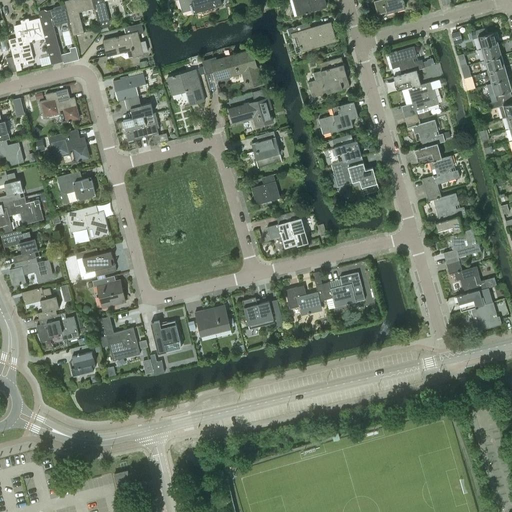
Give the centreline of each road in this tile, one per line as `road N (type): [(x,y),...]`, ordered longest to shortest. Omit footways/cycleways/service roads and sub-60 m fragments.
road 1 (tertiary): [(151,429),(446,358)]
road 2 (residential): [(114,167),(216,139),(254,274)]
road 3 (residential): [(254,274),(147,299),(114,167)]
road 4 (residential): [(415,233),(358,45)]
road 5 (residential): [(114,167),(84,74),(0,90)]
road 6 (residential): [(415,233),(254,274)]
road 7 (residential): [(358,45),(511,0)]
road 8 (tertiary): [(15,413),(80,439),(151,429)]
road 9 (residential): [(446,358),(415,233)]
